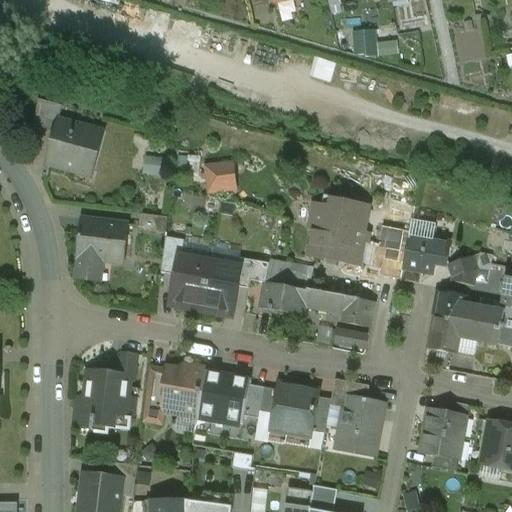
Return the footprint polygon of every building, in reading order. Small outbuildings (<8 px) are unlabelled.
[(378,58),(376,32),(352,34),(354,57),(366,56),(366,59),(378,58)] [(312,77),(334,83),(338,63),(317,58),(312,77)] [(63,108),(38,101),(35,129),(54,134),(56,134),(60,120),(63,108)] [(104,134),(79,127),(79,125),(60,120),(56,134),(54,134),(54,135),(58,136),(49,167),(77,174),(78,169),(93,173),(104,134)] [(147,156),(145,175),(166,177),(168,158),(147,156)] [(240,191),(238,164),(207,165),(209,192),(240,191)] [(191,199),(179,196),(173,226),(196,230),(202,195),(192,192),(191,199)] [(368,209),(348,205),(346,213),(315,207),(311,230),(315,231),(310,259),(362,269),(368,237),(363,236),(368,209)] [(168,219),(141,216),(139,232),(166,235),(168,219)] [(129,228),(81,221),(77,260),(80,261),(77,283),(101,286),(104,264),(124,266),(129,228)] [(451,245),(410,238),(404,270),(422,274),(433,276),(436,260),(448,262),(451,245)] [(185,243),(166,239),(162,275),(177,277),(180,259),(182,259),(185,243)] [(493,258),(481,256),(478,270),(490,273),(493,258)] [(182,259),(180,259),(177,277),(172,304),(175,308),(183,310),(187,307),(187,305),(202,308),(210,265),(182,259)] [(473,259),(449,267),(454,280),(453,284),(474,288),(477,272),(473,259)] [(270,265),(240,260),(239,270),(240,270),(237,288),(250,291),(251,282),(266,285),(270,265)] [(239,270),(210,265),(202,308),(217,311),(217,312),(220,316),(228,318),(232,315),(237,288),(240,270),(239,270)] [(422,274),(404,270),(402,283),(420,286),(422,274)] [(348,295),(350,286),(314,277),(312,287),(348,295)] [(511,284),(507,283),(503,306),(511,307),(511,284)] [(296,291),(266,285),(261,309),(270,311),(270,313),(272,313),(273,311),(303,317),(305,310),(307,293),(296,291)] [(345,300),(307,293),(305,310),(341,317),(345,300)] [(469,298),(438,293),(433,317),(464,322),(467,306),(469,298)] [(375,306),(345,300),(341,317),(340,324),(371,330),(375,306)] [(479,308),(467,306),(464,322),(476,325),(479,308)] [(511,307),(503,306),(501,312),(505,313),(503,326),(505,326),(504,330),(511,331),(511,307)] [(501,312),(479,308),(476,325),(503,329),(504,330),(505,326),(503,326),(505,313),(501,312)] [(464,322),(433,317),(427,351),(458,357),(461,340),(499,347),(503,329),(476,325),(464,322)] [(511,331),(504,330),(503,329),(499,347),(511,349),(511,331)] [(369,338),(338,332),(335,345),(367,351),(369,338)] [(140,357),(122,355),(119,380),(134,383),(136,383),(140,357)] [(167,372),(150,369),(147,397),(161,399),(167,372)] [(205,372),(186,369),(179,374),(177,372),(167,370),(167,372),(161,399),(166,400),(164,408),(166,408),(175,409),(179,415),(198,417),(205,372)] [(103,374),(87,371),(83,399),(76,398),(72,429),(74,430),(74,426),(92,429),(92,432),(95,433),(97,421),(110,423),(110,418),(132,420),(135,400),(132,399),(134,383),(119,380),(102,378),(103,374)] [(252,381),(205,372),(198,417),(197,421),(240,429),(241,426),(243,426),(245,418),(251,387),(252,381)] [(369,388),(336,382),(333,395),(367,401),(369,388)] [(320,393),(279,385),(278,392),(273,417),(272,424),(288,427),(286,435),(312,440),(312,435),(319,399),(320,393)] [(261,414),(265,390),(251,387),(245,418),(259,421),(261,414)] [(278,392),(265,390),(261,414),(273,417),(278,392)] [(367,401),(333,395),(332,402),(331,407),(345,410),(337,450),(375,457),(385,404),(367,401)] [(161,399),(147,397),(143,424),(163,428),(166,408),(164,408),(166,400),(161,399)] [(332,402),(319,399),(312,435),(325,437),(331,407),(332,402)] [(469,408),(443,403),(441,414),(467,419),(469,408)] [(441,414),(429,412),(425,433),(463,440),(467,419),(441,414)] [(511,427),(491,423),(482,467),(485,467),(486,461),(498,463),(501,474),(511,476),(511,427)] [(463,440),(425,433),(421,455),(434,457),(459,462),(463,440)] [(459,462),(434,457),(432,469),(457,474),(459,462)] [(138,468),(114,466),(113,479),(125,480),(123,498),(134,500),(135,487),(138,468)] [(113,479),(83,475),(78,511),(121,511),(123,498),(125,480),(113,479)] [(311,511),(314,511),(334,511),(338,492),(314,487),(313,495),(311,511)] [(313,495),(288,491),(285,511),(310,511),(311,511),(313,495)] [(425,498),(403,504),(404,511),(418,511),(428,509),(425,498)] [(184,511),(185,501),(149,502),(149,511),(184,511)]
